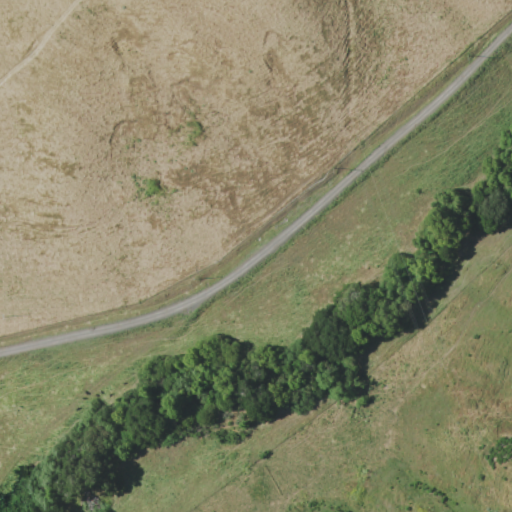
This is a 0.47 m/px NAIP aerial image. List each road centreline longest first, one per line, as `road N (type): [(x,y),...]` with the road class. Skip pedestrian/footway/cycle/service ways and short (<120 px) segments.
road 1 (residential): [(0,350),(201,294),(304,216),(511,24)]
road 2 (track): [(0,477),(201,294)]
